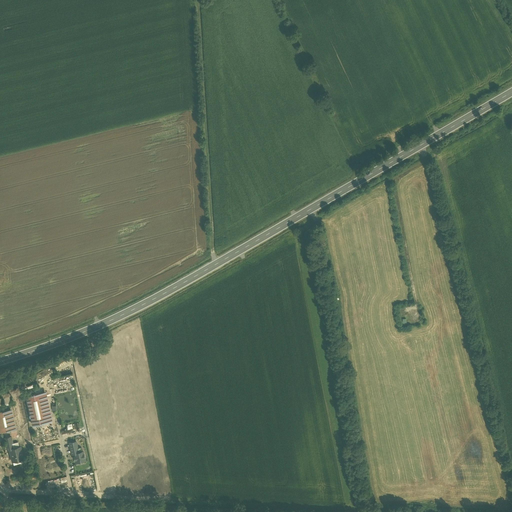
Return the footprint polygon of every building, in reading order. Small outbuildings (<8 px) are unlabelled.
[(26,395),(33,425),(52,421),(46,391),(26,395)] [(14,399),(20,426),(25,425),(18,397),(14,399)] [(0,411),(0,431),(0,432),(13,429),(9,410),(0,411)] [(9,449),(13,448),(11,437),(4,438),(7,450),(9,449)] [(74,453),(78,453),(78,452),(77,448),(76,441),(69,443),(72,454),(74,453)] [(13,448),(9,449),(12,461),(13,461),(13,465),(24,462),(20,447),(13,448)] [(78,453),(74,453),(74,456),(75,460),(76,462),(84,461),(83,458),(84,458),(83,455),(84,454),(83,452),(82,452),(78,453)]
